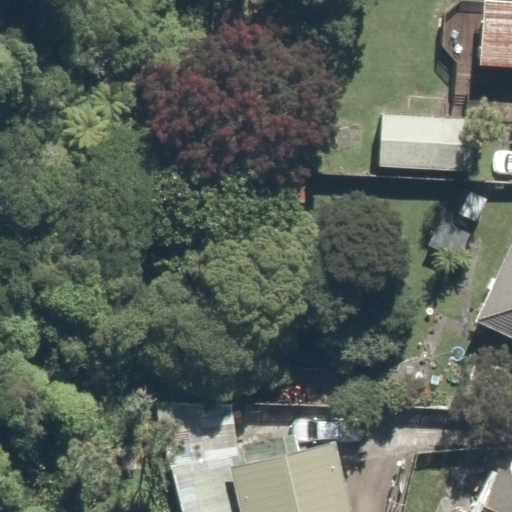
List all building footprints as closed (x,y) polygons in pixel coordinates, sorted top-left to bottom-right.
[(511,0),(452,0),(450,60),(511,62),(511,0)] [(458,112),(358,106),(356,157),(455,163),(458,112)] [(298,170),(241,168),(239,203),(297,206),(298,170)] [(511,207),(502,203),(452,313),(511,340),(511,207)] [(236,449),(192,463),(207,511),(331,511),(303,427),(236,449)] [(511,511),(511,478),(475,462),(453,511),(511,511)]
